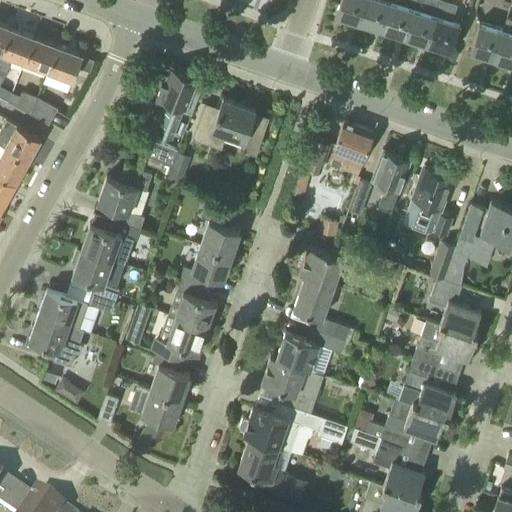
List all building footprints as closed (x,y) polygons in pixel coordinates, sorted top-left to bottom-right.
[(366,0),(340,0),(336,14),(359,22),(366,0)] [(366,0),(359,22),(382,29),(391,0),(366,0)] [(391,0),(382,29),(405,36),(416,0),(391,0)] [(416,0),(405,36),(428,43),(441,0),(416,0)] [(448,0),(441,0),(428,43),(452,51),(461,22),(452,19),(457,3),(448,0)] [(503,28),(493,57),(511,63),(511,17),(507,16),(503,28)] [(0,49),(4,51),(13,26),(0,20),(0,49)] [(493,57),(503,28),(480,21),(471,50),(493,57)] [(13,54),(27,60),(36,35),(13,26),(4,51),(0,58),(0,82),(7,71),(13,54)] [(27,60),(50,69),(60,43),(36,35),(27,60)] [(83,52),(60,43),(50,69),(73,78),(77,66),(82,54),(83,52)] [(82,54),(77,66),(89,71),(94,59),(82,54)] [(179,119),(183,109),(192,112),(202,87),(194,84),(197,75),(172,65),(166,81),(162,80),(156,96),(167,100),(155,129),(172,135),(174,130),(179,119)] [(17,104),(32,113),(39,96),(22,90),(17,104)] [(32,113),(49,122),(58,106),(41,96),(39,96),(32,113)] [(254,111),(255,107),(223,96),(220,107),(205,102),(193,138),(219,147),(224,133),(244,140),(241,149),(256,154),(269,116),(254,111)] [(0,141),(6,145),(29,158),(41,138),(42,137),(18,124),(7,118),(0,129),(0,141)] [(179,119),(174,130),(182,133),(186,122),(179,119)] [(345,119),(328,161),(357,172),(374,129),(345,119)] [(316,136),(306,164),(321,169),(331,141),(316,136)] [(149,137),(144,152),(172,163),(177,150),(178,148),(149,137)] [(6,145),(0,156),(0,170),(16,180),(29,158),(6,145)] [(411,158),(383,148),(371,179),(386,185),(378,205),(391,210),(411,158)] [(177,150),(172,163),(169,170),(167,177),(181,182),(191,155),(177,150)] [(144,152),(141,160),(169,170),(172,163),(144,152)] [(439,211),(453,174),(425,163),(412,196),(428,202),(420,223),(446,233),(452,216),(439,211)] [(146,189),(152,172),(130,164),(125,181),(107,174),(98,200),(117,206),(113,218),(138,226),(142,214),(127,209),(135,185),(146,189)] [(0,200),(4,203),(16,180),(0,170),(0,200)] [(371,182),(360,178),(349,208),(360,212),(371,182)] [(471,200),(459,236),(456,244),(452,256),(464,260),(467,251),(487,258),(489,254),(493,252),(495,246),(493,241),(494,237),(510,243),(511,237),(511,204),(491,198),(487,210),(482,209),(484,205),(471,200)] [(209,219),(201,243),(235,255),(236,254),(232,253),(240,229),(230,225),(234,214),(205,204),(201,216),(209,219)] [(90,222),(81,248),(111,258),(119,233),(134,238),(138,226),(113,218),(109,229),(90,222)] [(443,278),(452,256),(456,244),(442,239),(429,272),(437,275),(443,278)] [(363,249),(340,241),(336,254),(309,245),(300,271),(305,273),(306,272),(332,282),(334,283),(343,257),(359,262),(363,249)] [(231,254),(235,255),(201,243),(192,267),(184,265),(180,276),(208,286),(212,275),(223,279),(231,254)] [(81,248),(73,272),(95,280),(91,290),(114,298),(117,288),(102,283),(111,258),(81,248)] [(320,315),(332,282),(306,272),(305,273),(294,306),(320,315)] [(445,306),(439,322),(473,334),(474,330),(481,309),(456,301),(462,284),(443,278),(437,275),(428,300),(445,306)] [(205,297),(208,286),(180,276),(176,287),(178,288),(169,313),(207,326),(215,302),(217,302),(217,301),(205,297)] [(88,301),(47,287),(38,313),(79,326),(87,302),(88,301)] [(91,290),(88,301),(87,302),(110,310),(114,298),(91,290)] [(71,364),(75,353),(80,351),(82,344),(79,340),(83,328),(79,326),(38,313),(29,337),(51,345),(48,356),(71,364)] [(187,347),(200,351),(208,330),(205,329),(207,326),(169,313),(160,338),(154,336),(151,347),(155,348),(188,360),(184,358),(187,347)] [(317,328),(349,340),(354,327),(321,316),(317,328)] [(426,318),(412,357),(437,366),(443,349),(469,358),(478,331),(474,330),(473,334),(439,322),(426,318)] [(285,331),(277,356),(276,357),(305,366),(305,367),(311,369),(320,343),(345,352),(349,340),(317,328),(313,340),(285,331)] [(180,369),(183,358),(155,348),(151,360),(159,362),(150,387),(181,398),(190,373),(180,369)] [(321,373),(311,369),(305,367),(305,366),(276,357),(277,356),(271,354),(262,380),(288,389),(284,402),(308,411),(321,373)] [(445,414),(444,416),(448,418),(457,391),(431,382),(437,366),(412,357),(398,398),(400,398),(445,414)] [(173,423),(181,398),(150,387),(137,383),(129,407),(173,423)] [(110,421),(117,402),(118,397),(106,392),(98,416),(110,421)] [(394,414),(389,413),(385,425),(370,420),(366,431),(406,445),(412,428),(437,437),(444,416),(445,414),(400,398),(394,414)] [(244,432),(249,434),(291,449),(300,423),(343,437),(347,425),(308,411),(284,402),(280,414),(253,404),(248,418),(245,417),(242,419),(240,425),(241,429),(244,430),(244,432)] [(382,485),(387,486),(388,483),(417,494),(418,491),(425,470),(400,461),(406,445),(366,431),(355,427),(351,439),(377,449),(373,460),(389,465),(382,485)] [(291,449),(249,434),(238,465),(264,474),(260,485),(300,499),(306,480),(283,472),(291,449)] [(38,489),(34,496),(2,474),(1,476),(0,475),(0,504),(11,511),(59,511),(63,506),(38,489)] [(358,511),(386,511),(387,510),(393,511),(414,511),(422,492),(418,491),(417,494),(388,483),(387,486),(382,500),(365,494),(358,511)] [(511,511),(511,498),(511,495),(511,489),(502,486),(498,494),(492,511),(511,511)]
